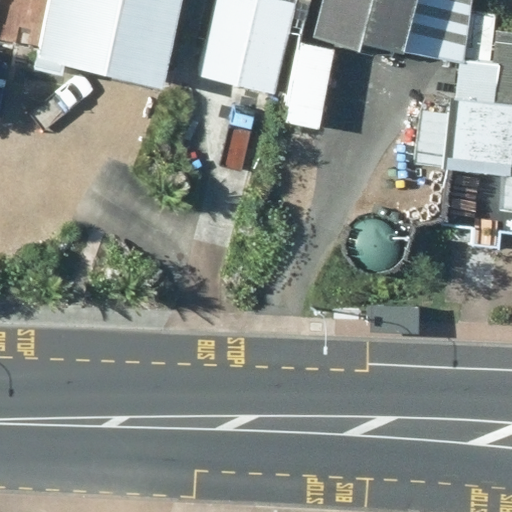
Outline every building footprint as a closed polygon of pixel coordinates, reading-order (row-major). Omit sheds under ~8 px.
[(165,95),(184,0),(55,0),(39,74),(81,84),(84,77),(165,95)] [(278,100),(295,11),(234,0),(214,0),(197,83),(278,100)] [(407,58),(420,0),(327,0),(318,39),(407,58)] [(511,39),(500,38),(493,103),(421,96),(416,147),(402,145),(398,182),(435,186),(440,152),(454,154),(452,173),(504,179),(500,216),(511,216),(511,39)] [(352,252),(356,259),(362,264),(368,266),(376,267),(383,265),(389,261),(394,255),(396,248),(397,240),(394,233),(390,227),(384,223),(376,221),(368,221),(361,225),(355,230),(351,237),(350,245),(352,252)] [(368,327),(414,330),(415,305),(370,302),(368,327)]
